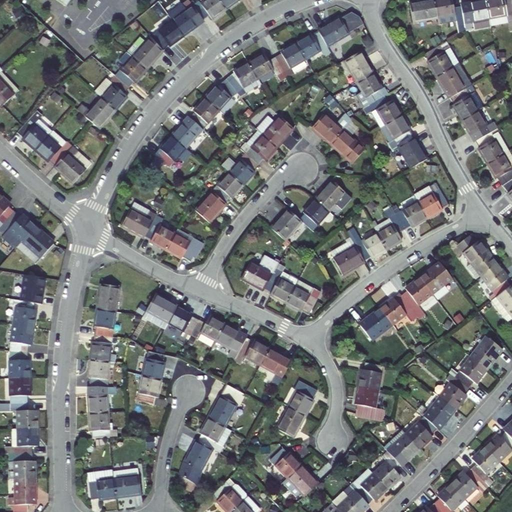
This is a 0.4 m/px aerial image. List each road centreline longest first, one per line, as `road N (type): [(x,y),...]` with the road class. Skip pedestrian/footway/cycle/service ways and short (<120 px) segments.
road 1 (residential): [(90,228),(124,155),(170,94),(254,23),(302,0)]
road 2 (residential): [(64,511),(58,401),(69,305),(90,228)]
road 3 (residential): [(487,216),(367,0)]
road 4 (residential): [(305,341),(404,258),(487,216)]
road 5 (residential): [(390,511),(511,380)]
road 6 (residential): [(200,291),(249,211),(302,167)]
road 7 (residential): [(90,228),(200,291)]
road 8 (residential): [(160,511),(164,457),(187,391)]
